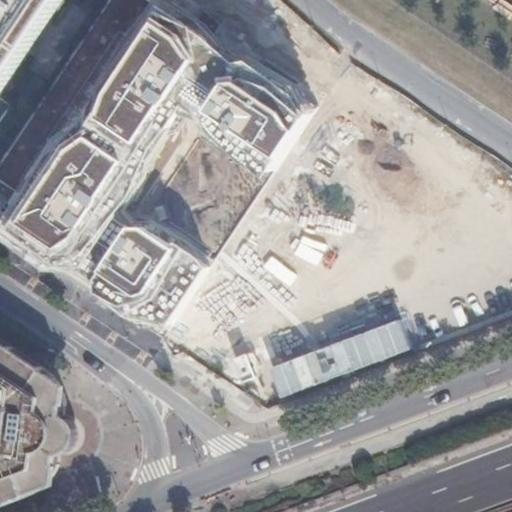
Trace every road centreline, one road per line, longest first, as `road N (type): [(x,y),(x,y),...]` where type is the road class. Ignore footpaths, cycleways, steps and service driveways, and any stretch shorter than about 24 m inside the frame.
road 1 (tertiary): [(511,368),(248,465)]
road 2 (residential): [(305,0),(358,46),(511,146)]
road 3 (residential): [(0,290),(155,393)]
road 4 (motorway): [(511,468),(386,511)]
